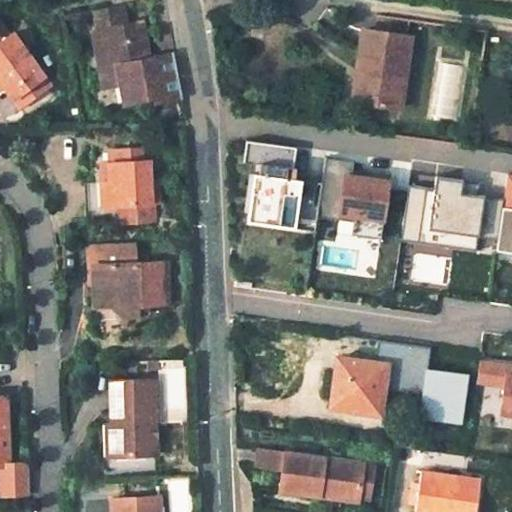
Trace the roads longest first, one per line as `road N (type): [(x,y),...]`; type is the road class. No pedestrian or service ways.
road 1 (residential): [(220,511),(204,123),(188,0)]
road 2 (residential): [(0,166),(13,172),(41,240),(45,511)]
